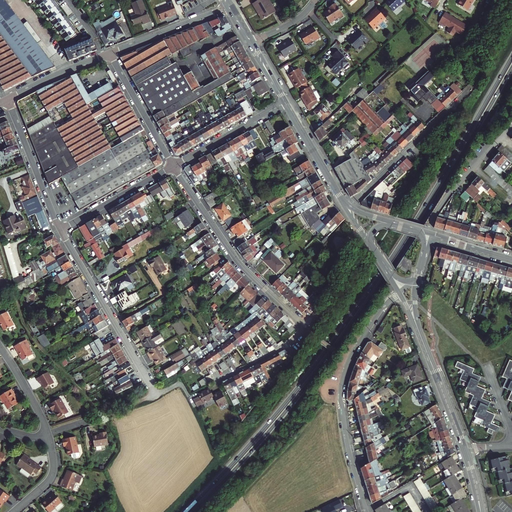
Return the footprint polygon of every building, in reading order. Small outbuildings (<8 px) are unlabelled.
[(0,0),(0,81),(5,91),(28,80),(56,68),(14,12),(8,4),(7,3),(4,0),(0,0)] [(77,34),(51,0),(36,0),(34,2),(65,43),(77,34)] [(142,22),(143,21),(142,20),(144,20),(146,24),(151,22),(147,11),(146,11),(141,0),(140,0),(132,3),(137,15),(131,17),(134,25),(142,22)] [(260,0),(253,4),(258,13),(260,11),(264,19),(276,12),(268,0),(260,0)] [(405,1),(404,0),(390,0),(391,0),(390,0),(389,0),(386,3),(393,11),(394,11),(399,6),(400,6),(405,1)] [(435,8),(440,0),(425,0),(431,4),(430,5),(435,8)] [(473,0),(460,0),(458,4),(468,10),(473,0)] [(17,10),(11,2),(8,4),(14,12),(17,10)] [(168,6),(157,10),(161,21),(172,16),(172,15),(177,13),(173,5),(172,2),(168,4),(168,6)] [(329,11),(324,14),(330,24),(338,18),(340,18),(344,16),(336,4),(330,8),(331,10),(329,11)] [(376,8),(371,13),(371,14),(371,15),(369,17),(368,17),(365,20),(373,29),(378,25),(379,25),(383,21),(382,21),(385,18),(376,8)] [(467,26),(445,12),(439,22),(445,26),(446,25),(449,27),(447,32),(453,35),(456,31),(462,35),(467,26)] [(229,24),(225,17),(223,17),(202,25),(208,35),(214,32),(219,29),(218,27),(212,30),(212,29),(221,24),(223,27),(229,24)] [(115,21),(101,28),(107,38),(113,35),(115,38),(123,34),(115,21)] [(214,32),(217,36),(219,37),(232,29),(229,24),(223,27),(219,29),(214,32)] [(208,35),(202,25),(120,57),(157,123),(174,113),(186,106),(187,106),(191,103),(196,101),(202,98),(207,95),(212,92),(216,89),(222,86),(234,79),(231,74),(230,72),(228,69),(225,64),(222,59),(221,57),(219,54),(217,51),(216,48),(201,57),(215,82),(209,86),(208,84),(205,86),(206,87),(200,91),(189,72),(184,74),(182,72),(179,74),(170,57),(174,55),(177,60),(180,59),(181,60),(189,56),(185,48),(196,42),(197,43),(207,37),(207,36),(208,35)] [(304,32),(300,34),(305,43),(307,44),(313,40),(315,40),(320,38),(313,27),(307,30),(308,31),(305,32),(304,32)] [(352,36),(347,40),(351,45),(352,46),(355,49),(357,49),(363,43),(364,43),(368,39),(359,30),(354,34),(355,35),(353,38),(352,36)] [(91,36),(64,47),(70,61),(97,50),(91,36)] [(229,48),(240,42),(237,36),(216,48),(217,51),(224,47),(227,45),(229,48)] [(283,44),(278,47),(283,56),(296,48),(291,38),(285,42),(285,43),(283,44)] [(230,55),(243,47),(240,42),(229,48),(219,54),(221,57),(229,52),(230,55)] [(233,60),(246,52),(243,47),(230,55),(233,60)] [(341,65),(342,68),(347,63),(341,56),(342,56),(338,50),(332,55),(335,59),(331,62),(331,61),(330,62),(326,65),(333,72),(341,65)] [(236,65),(249,58),(246,52),(233,60),(236,65)] [(239,70),(252,62),(249,58),(236,65),(239,70)] [(240,76),(255,68),(252,62),(239,70),(241,74),(240,75),(240,76)] [(239,81),(245,77),(246,80),(258,73),(255,68),(240,76),(237,77),(239,81)] [(107,72),(108,72),(110,77),(113,81),(116,79),(111,70),(107,72)] [(293,83),(296,89),(308,82),(305,77),(303,77),(299,70),(297,70),(294,71),(288,75),(291,79),(292,80),(293,82),(293,83)] [(247,91),(249,89),(253,87),(263,81),(258,73),(246,80),(239,83),(242,89),(245,88),(247,91)] [(432,80),(434,78),(429,73),(416,85),(415,84),(409,90),(415,96),(415,95),(425,86),(432,80)] [(77,74),(71,76),(86,104),(93,100),(90,94),(90,93),(88,94),(77,74)] [(86,104),(71,76),(54,84),(74,119),(57,128),(79,167),(110,150),(111,149),(107,141),(102,131),(99,127),(96,122),(94,118),(91,113),(86,104)] [(253,87),(259,98),(269,92),(263,81),(253,87)] [(110,83),(90,94),(93,100),(97,98),(113,89),(110,83)] [(64,103),(54,84),(45,87),(56,107),(64,103)] [(452,101),(462,91),(455,84),(451,88),(448,85),(446,87),(448,88),(445,91),(442,87),(440,89),(443,92),(446,95),(452,101)] [(125,95),(119,85),(113,89),(97,98),(102,107),(125,95)] [(377,96),(385,89),(381,85),(374,92),(377,96)] [(415,95),(421,102),(424,99),(428,103),(430,101),(436,107),(441,103),(440,101),(425,86),(415,95)] [(56,107),(45,87),(37,92),(48,112),(56,107)] [(310,87),(300,93),(304,99),(303,100),(306,106),(313,102),(317,100),(310,87)] [(358,94),(364,100),(370,94),(364,88),(358,94)] [(249,89),(247,91),(244,92),(249,100),(253,97),(249,89)] [(244,91),(235,96),(240,106),(246,116),(253,113),(247,102),(249,101),(249,100),(244,92),(244,91)] [(49,185),(62,177),(79,167),(57,128),(48,112),(37,92),(18,101),(17,103),(49,185)] [(131,105),(125,95),(102,107),(91,113),(94,118),(106,111),(108,116),(112,115),(131,105)] [(415,96),(413,98),(419,104),(421,102),(415,95),(415,96)] [(445,107),(452,101),(446,95),(440,101),(441,103),(445,107)] [(233,99),(231,101),(233,105),(241,119),(246,116),(240,106),(238,107),(233,99)] [(369,104),(365,100),(362,103),(355,110),(353,111),(357,115),(369,104)] [(355,110),(348,103),(344,107),(351,113),(353,111),(355,110)] [(441,112),(445,107),(441,103),(436,107),(441,112)] [(371,130),(374,134),(377,131),(381,127),(386,123),(377,113),(369,104),(357,115),(371,130)] [(133,110),(131,105),(112,115),(115,119),(133,110)] [(241,119),(233,105),(227,108),(235,123),(241,119)] [(331,114),(323,106),(316,113),(323,121),(331,114)] [(224,109),(224,110),(222,111),(230,125),(235,123),(227,108),(226,107),(224,109)] [(392,117),(383,108),(377,113),(386,123),(387,122),(392,117)] [(136,115),(133,110),(115,119),(117,124),(136,115)] [(230,125),(222,111),(217,114),(225,128),(230,125)] [(212,112),(210,114),(212,117),(220,131),(225,128),(217,114),(214,116),(212,112)] [(169,121),(176,117),(174,113),(157,123),(160,129),(170,123),(169,121)] [(201,114),(198,116),(202,123),(210,137),(215,134),(207,120),(205,121),(201,114)] [(336,120),(339,117),(337,114),(315,134),(320,143),(328,135),(325,131),(333,124),(332,122),(334,121),(333,120),(335,119),(336,120)] [(0,130),(11,127),(9,121),(6,115),(0,117),(0,130)] [(142,125),(136,115),(117,124),(123,134),(142,125)] [(212,117),(208,119),(207,120),(215,134),(220,131),(212,117)] [(181,121),(179,118),(170,123),(160,129),(164,134),(170,131),(172,130),(175,128),(180,125),(179,122),(181,121)] [(273,130),(268,121),(264,123),(269,132),(273,130)] [(403,126),(399,121),(397,123),(404,130),(406,129),(403,126)] [(425,127),(419,121),(414,126),(420,132),(425,127)] [(202,123),(196,125),(198,129),(204,140),(210,137),(202,123)] [(415,138),(420,132),(414,126),(411,129),(409,126),(408,128),(404,124),(403,126),(406,129),(409,132),(415,138)] [(144,130),(142,125),(123,134),(119,135),(123,142),(127,140),(137,134),(141,132),(144,130)] [(0,137),(13,133),(11,127),(0,130),(0,137)] [(195,129),(194,128),(193,129),(200,142),(204,140),(198,129),(197,130),(196,128),(195,129)] [(272,138),(274,142),(276,145),(294,135),(290,128),(272,138)] [(191,130),(191,131),(190,132),(196,144),(200,142),(193,129),(191,130)] [(258,138),(253,129),(249,132),(253,141),(258,138)] [(335,142),(342,151),(347,146),(350,149),(357,143),(356,142),(358,141),(356,140),(355,141),(344,129),(337,136),(339,138),(335,142)] [(373,135),(374,134),(371,130),(360,141),(362,144),(365,142),(373,135)] [(172,135),(170,131),(164,134),(175,155),(178,155),(182,152),(178,145),(176,146),(174,141),(173,142),(171,138),(173,137),(172,135)] [(188,133),(186,135),(188,138),(192,147),(196,144),(190,132),(189,131),(187,132),(188,133)] [(253,141),(249,132),(243,135),(251,149),(252,151),(255,149),(254,148),(256,146),(253,141)] [(409,143),(415,138),(409,132),(403,137),(409,143)] [(0,144),(16,139),(13,133),(0,137),(0,144)] [(129,183),(156,167),(148,154),(137,134),(127,140),(123,142),(111,149),(110,150),(129,183)] [(181,136),(180,137),(182,141),(187,150),(192,147),(188,138),(186,139),(182,134),(181,135),(181,136)] [(251,149),(243,135),(237,138),(246,152),(251,149)] [(294,145),(298,142),(294,135),(276,145),(274,142),(272,143),(274,147),(272,148),(276,155),(280,153),(294,145)] [(177,137),(174,138),(178,145),(182,152),(187,150),(182,141),(180,142),(177,137)] [(382,140),(380,142),(386,149),(394,157),(398,153),(387,141),(382,137),(380,139),(382,140)] [(393,140),(391,137),(387,141),(398,153),(402,149),(397,143),(396,142),(393,140)] [(409,143),(403,137),(397,143),(402,149),(409,143)] [(246,152),(237,138),(233,141),(241,155),(246,152)] [(0,144),(0,148),(1,151),(18,145),(16,139),(0,144)] [(241,155),(233,141),(228,144),(236,158),(238,157),(242,163),(245,162),(241,155)] [(151,142),(147,144),(152,152),(159,165),(161,165),(162,162),(151,142)] [(236,158),(228,144),(223,146),(231,161),(236,158)] [(0,151),(0,155),(0,157),(5,155),(5,157),(10,156),(10,154),(20,150),(18,145),(1,151),(0,151)] [(283,159),(285,157),(289,163),(294,160),(296,164),(300,161),(303,160),(294,145),(280,153),(282,156),(283,159)] [(231,161),(223,146),(218,149),(226,163),(229,162),(232,168),(235,166),(231,161)] [(511,155),(501,146),(497,151),(499,153),(509,161),(511,163),(511,155)] [(262,152),(261,151),(260,152),(261,154),(256,157),(260,165),(276,155),(272,148),(271,147),(262,152)] [(387,164),(394,157),(386,149),(383,153),(377,147),(373,150),(375,151),(387,164)] [(226,163),(218,149),(205,157),(214,172),(227,165),(226,163)] [(80,211),(129,183),(110,150),(79,167),(62,177),(80,211)] [(375,156),(374,158),(378,162),(383,168),(387,164),(375,151),(373,153),(373,154),(375,156)] [(159,165),(152,152),(148,154),(156,167),(159,165)] [(372,181),(371,180),(369,176),(362,165),(354,152),(350,156),(352,159),(335,170),(351,198),(360,192),(372,181)] [(282,156),(280,153),(276,155),(260,165),(262,168),(282,156)] [(499,153),(492,162),(503,171),(509,177),(511,173),(511,172),(509,170),(511,166),(511,163),(509,161),(499,153)] [(368,154),(366,156),(373,164),(377,171),(379,173),(383,168),(378,162),(376,163),(373,160),(368,154)] [(205,157),(199,160),(200,163),(206,174),(210,172),(211,173),(214,172),(205,157)] [(307,158),(303,160),(300,161),(302,165),(294,170),(296,173),(311,164),(307,158)] [(403,162),(410,169),(411,168),(413,166),(414,165),(406,159),(403,162)] [(404,173),(410,169),(403,162),(398,167),(404,173)] [(489,166),(493,170),(495,172),(498,175),(499,175),(503,171),(492,162),(488,166),(489,166)] [(206,174),(200,163),(196,165),(201,175),(204,180),(208,178),(206,174)] [(298,176),(313,168),(311,164),(296,173),(298,176)] [(369,176),(377,171),(373,164),(366,168),(364,164),(362,165),(369,176)] [(190,165),(185,168),(184,171),(194,185),(199,182),(191,168),(190,165)] [(201,175),(196,165),(191,168),(199,182),(202,180),(199,176),(201,175)] [(489,166),(484,171),(488,175),(493,170),(489,166)] [(383,193),(404,173),(398,167),(359,205),(378,212),(381,201),(383,193)] [(303,181),(316,173),(313,168),(298,176),(296,177),(298,180),(301,178),(303,181)] [(303,181),(285,191),(278,195),(268,201),(270,205),(272,209),(287,201),(285,197),(288,196),(288,197),(296,192),(296,188),(300,185),(303,191),(320,180),(316,173),(303,181)] [(38,196),(30,174),(22,177),(25,185),(22,186),(25,194),(22,195),(23,197),(19,199),(19,201),(20,203),(22,203),(27,201),(31,199),(38,196)] [(471,197),(477,202),(480,198),(477,195),(480,191),(478,190),(481,186),(491,196),(494,193),(477,177),(465,191),(471,197)] [(152,195),(152,196),(158,193),(163,197),(167,195),(169,194),(171,199),(175,197),(165,179),(148,189),(152,195)] [(302,199),(324,186),(320,180),(303,191),(304,193),(295,198),(297,202),(302,199)] [(297,202),(300,207),(303,205),(323,193),(327,191),(324,186),(302,199),(297,202)] [(142,195),(141,193),(131,198),(140,215),(143,220),(147,218),(142,208),(150,203),(147,197),(152,195),(148,189),(146,190),(147,192),(142,195)] [(268,201),(278,195),(275,189),(264,196),(268,201)] [(208,196),(203,198),(206,203),(213,199),(219,196),(216,191),(212,194),(208,196)] [(471,197),(465,191),(460,197),(463,200),(466,202),(471,197)] [(311,209),(327,199),(323,193),(303,205),(305,209),(310,206),(311,209)] [(384,199),(383,201),(381,201),(378,212),(383,214),(388,197),(388,196),(385,194),(384,197),(383,199),(384,199)] [(44,211),(38,196),(31,199),(36,213),(44,211)] [(389,215),(393,199),(388,197),(383,214),(389,215)] [(140,215),(131,198),(126,201),(131,210),(133,208),(137,217),(140,215)] [(216,204),(213,199),(206,203),(210,208),(216,204)] [(316,214),(330,205),(327,199),(311,209),(302,214),(310,228),(312,227),(320,220),(316,214)] [(19,201),(15,203),(19,212),(25,210),(22,203),(20,203),(19,201)] [(131,210),(126,201),(121,204),(126,212),(128,217),(130,216),(128,211),(131,210)] [(234,219),(223,203),(215,209),(223,221),(224,220),(227,224),(234,219)] [(126,212),(121,204),(115,207),(122,220),(123,220),(121,215),(126,212)] [(447,207),(444,206),(443,206),(440,212),(434,228),(439,230),(444,214),(447,207)] [(122,220),(115,207),(109,211),(114,219),(118,217),(120,221),(122,220)] [(173,219),(176,223),(181,220),(186,228),(195,221),(187,209),(173,219)] [(35,214),(38,221),(39,220),(42,227),(40,228),(41,230),(41,232),(46,231),(48,230),(49,230),(51,228),(44,211),(36,213),(36,214),(35,214)] [(345,219),(339,212),(332,219),(326,226),(327,227),(332,232),(345,219)] [(459,236),(464,218),(466,212),(463,212),(462,216),(461,219),(458,218),(456,223),(453,234),(459,236)] [(447,221),(449,215),(444,214),(439,230),(444,232),(447,221)] [(106,224),(101,215),(97,218),(106,234),(112,230),(109,226),(107,223),(106,224)] [(449,215),(447,221),(444,232),(453,234),(456,223),(458,218),(449,215)] [(18,233),(28,228),(23,217),(17,220),(15,216),(11,218),(11,219),(4,222),(9,235),(17,232),(18,233)] [(312,227),(316,230),(319,234),(322,230),(325,227),(326,228),(327,227),(326,226),(332,219),(329,216),(322,223),(320,220),(312,227)] [(106,234),(97,218),(92,220),(99,233),(101,237),(104,235),(106,238),(108,237),(106,234)] [(472,220),(464,218),(459,236),(467,238),(470,227),(471,224),(472,220)] [(234,219),(227,224),(230,229),(238,224),(234,219)] [(99,233),(92,220),(86,224),(93,236),(99,233)] [(119,228),(115,222),(109,226),(112,230),(113,232),(113,231),(113,230),(116,228),(117,229),(119,228)] [(238,224),(230,229),(234,235),(236,234),(238,238),(239,238),(248,231),(242,222),(238,224)] [(484,243),(487,232),(488,230),(483,229),(481,229),(481,227),(483,228),(485,223),(481,222),(480,226),(476,241),(484,243)] [(504,248),(507,238),(499,236),(499,234),(500,235),(501,234),(502,234),(503,231),(505,232),(506,229),(499,222),(496,234),(492,245),(504,249),(504,248)] [(200,232),(206,228),(202,223),(187,233),(189,236),(190,236),(192,238),(200,232)] [(93,236),(86,224),(79,228),(87,241),(88,240),(89,242),(84,245),(86,248),(91,245),(96,242),(93,236)] [(476,241),(480,226),(476,225),(475,229),(470,227),(467,238),(476,241)] [(125,251),(143,241),(142,241),(158,231),(156,227),(154,229),(150,231),(144,234),(139,237),(133,240),(128,244),(122,247),(124,249),(115,254),(116,257),(115,258),(117,260),(116,261),(117,263),(118,263),(119,263),(124,261),(127,260),(127,259),(129,258),(125,251)] [(203,237),(209,233),(206,228),(200,232),(203,237)] [(492,245),(496,234),(487,232),(484,243),(492,245)] [(194,248),(196,251),(198,250),(213,239),(209,233),(203,237),(201,239),(203,242),(194,248)] [(45,241),(44,241),(48,248),(52,246),(53,247),(60,244),(55,235),(45,241)] [(247,242),(237,248),(241,253),(249,248),(252,246),(254,245),(255,244),(258,242),(255,237),(252,239),(247,242)] [(209,251),(217,245),(213,239),(198,250),(200,253),(207,248),(209,251)] [(241,241),(235,245),(237,248),(247,242),(245,239),(241,241)] [(270,239),(265,244),(269,248),(274,243),(270,239)] [(105,257),(96,242),(91,245),(97,257),(94,259),(92,258),(87,261),(89,265),(105,257)] [(65,252),(60,244),(53,247),(56,253),(54,253),(56,257),(65,252)] [(206,260),(216,253),(217,252),(215,250),(219,247),(217,245),(209,251),(199,258),(198,259),(199,261),(204,257),(206,260)] [(248,262),(258,252),(254,245),(252,246),(249,248),(241,253),(244,258),(248,262)] [(449,251),(437,247),(434,256),(439,258),(436,268),(440,272),(440,271),(442,271),(443,267),(442,267),(444,260),(446,260),(449,251)] [(263,259),(277,274),(286,265),(270,248),(261,256),(264,259),(263,259)] [(449,251),(446,260),(443,270),(445,271),(445,269),(449,270),(455,252),(449,251)] [(42,277),(43,279),(51,275),(50,272),(61,266),(56,257),(54,253),(53,254),(51,252),(42,257),(44,262),(41,264),(39,261),(36,263),(35,260),(29,263),(34,272),(31,273),(33,276),(25,281),(22,275),(13,279),(14,284),(15,284),(18,290),(42,277)] [(56,257),(61,266),(62,266),(70,262),(65,252),(56,257)] [(456,270),(461,254),(455,252),(449,270),(449,273),(452,274),(453,269),(456,270)] [(210,266),(219,259),(216,253),(206,260),(204,261),(207,266),(210,266)] [(456,270),(460,271),(466,256),(461,254),(456,270)] [(160,255),(149,262),(152,267),(154,266),(159,274),(168,269),(160,255)] [(464,279),(470,257),(466,256),(460,271),(463,272),(461,277),(461,278),(464,279)] [(476,274),(480,260),(470,257),(464,279),(466,279),(467,277),(468,278),(470,272),(476,274)] [(404,258),(400,268),(406,270),(410,261),(404,258)] [(483,277),(487,262),(480,260),(476,274),(474,280),(476,281),(478,276),(483,277)] [(221,278),(233,267),(229,261),(221,270),(222,272),(219,276),(216,280),(217,282),(221,278)] [(70,262),(62,266),(61,266),(50,272),(51,275),(56,272),(58,275),(73,266),(70,262)] [(489,279),(494,264),(487,262),(483,277),(489,279)] [(138,270),(135,264),(129,267),(132,273),(138,270)] [(497,279),(502,266),(494,264),(489,279),(489,280),(493,282),(495,278),(497,279)] [(71,279),(78,275),(73,266),(58,275),(55,277),(61,287),(71,279)] [(509,268),(502,266),(497,279),(501,280),(500,284),(504,285),(509,268)] [(238,272),(233,267),(221,278),(223,281),(228,277),(231,279),(238,272)] [(503,286),(508,288),(511,273),(511,269),(509,268),(504,285),(503,286)] [(243,290),(250,284),(238,272),(231,279),(223,286),(228,291),(231,288),(228,286),(230,284),(233,286),(236,282),(243,290)] [(128,290),(134,286),(127,275),(113,283),(115,287),(117,287),(119,291),(126,287),(126,288),(127,287),(128,290)] [(276,290),(286,279),(282,275),(272,286),(276,290)] [(85,287),(79,277),(67,284),(73,294),(85,287)] [(286,279),(276,290),(280,294),(291,284),(286,279)] [(291,284),(280,294),(285,299),(295,288),(298,285),(294,281),(291,284)] [(240,294),(248,302),(257,294),(254,291),(255,290),(250,284),(243,290),(240,294)] [(89,293),(85,287),(73,294),(77,300),(80,298),(89,293)] [(295,288),(285,299),(289,302),(301,289),(302,289),(300,287),(297,290),(295,288)] [(22,295),(22,296),(25,297),(26,298),(27,298),(26,299),(27,299),(26,300),(27,300),(26,300),(27,301),(26,301),(26,302),(28,302),(29,297),(32,290),(31,289),(30,291),(28,290),(25,289),(22,295)] [(301,289),(289,302),(297,310),(309,297),(301,289)] [(128,296),(125,291),(115,297),(122,309),(136,301),(132,294),(128,296)] [(95,304),(89,293),(80,298),(86,309),(95,304)] [(256,312),(267,301),(258,293),(257,294),(248,302),(255,309),(250,313),(252,315),(256,312)] [(309,297),(297,310),(301,315),(317,298),(313,294),(309,297)] [(273,304),(268,299),(267,301),(256,312),(258,313),(260,316),(261,316),(264,313),(273,304)] [(95,304),(86,309),(81,312),(87,323),(101,315),(95,304)] [(273,304),(264,313),(268,316),(277,308),(273,304)] [(127,330),(135,326),(134,323),(141,318),(140,316),(149,311),(147,307),(122,321),(127,330)] [(268,316),(265,319),(269,323),(280,312),(277,308),(268,316)] [(1,326),(4,331),(13,326),(6,312),(0,315),(0,323),(1,323),(2,325),(1,326)] [(280,312),(269,323),(273,327),(284,316),(280,312)] [(253,321),(259,329),(264,325),(260,319),(261,318),(260,316),(258,313),(256,315),(251,318),(253,321)] [(88,328),(89,329),(91,328),(94,334),(107,326),(101,315),(87,323),(72,331),(73,334),(87,326),(88,328)] [(35,324),(32,318),(27,321),(30,326),(35,324)] [(289,320),(284,325),(288,330),(292,326),(293,324),(289,320)] [(255,333),(259,329),(253,321),(249,325),(255,333)] [(250,336),(255,333),(249,325),(246,322),(242,325),(241,324),(239,325),(243,329),(244,328),(250,336)] [(245,340),(250,336),(244,328),(243,329),(239,325),(237,326),(234,329),(237,333),(239,332),(245,340)] [(97,339),(111,331),(107,326),(94,334),(97,339)] [(152,335),(147,326),(137,332),(142,341),(152,335)] [(217,326),(211,330),(215,336),(221,333),(217,326)] [(400,326),(393,329),(394,332),(401,350),(406,348),(407,352),(408,352),(410,352),(411,350),(409,347),(405,338),(406,338),(402,329),(401,329),(400,326)] [(243,342),(245,340),(239,332),(237,333),(234,329),(229,333),(233,337),(234,336),(240,344),(243,342)] [(142,341),(144,345),(146,344),(150,351),(158,347),(154,339),(157,338),(157,339),(163,336),(160,331),(152,335),(142,341)] [(235,348),(240,344),(234,336),(233,337),(229,333),(229,332),(227,334),(224,336),(225,337),(228,341),(229,340),(235,348)] [(49,344),(43,334),(37,337),(41,343),(41,342),(44,347),(49,344)] [(231,351),(235,348),(229,340),(228,341),(225,337),(224,336),(217,341),(220,346),(226,354),(231,351)] [(20,355),(22,359),(23,360),(24,359),(28,358),(28,357),(33,354),(29,347),(31,346),(29,342),(27,343),(25,340),(15,346),(18,353),(19,353),(20,355)] [(100,355),(118,344),(116,340),(106,346),(105,345),(93,352),(94,353),(96,357),(100,355)] [(379,358),(388,346),(381,342),(378,347),(371,342),(368,343),(362,353),(370,359),(374,354),(379,358)] [(223,357),(226,354),(220,346),(218,347),(214,343),(212,345),(215,350),(215,349),(221,358),(223,357)] [(104,360),(121,350),(118,344),(100,355),(101,358),(96,361),(98,363),(104,360)] [(210,353),(216,361),(221,358),(215,349),(215,350),(212,345),(209,347),(210,349),(208,350),(210,353)] [(153,359),(156,365),(166,359),(159,346),(158,347),(150,351),(147,353),(151,360),(153,359)] [(248,355),(249,357),(254,354),(250,348),(245,351),(248,355)] [(215,362),(216,361),(210,353),(208,350),(207,349),(203,352),(211,364),(215,362)] [(109,363),(108,361),(114,358),(115,360),(124,355),(121,350),(104,360),(106,364),(109,363)] [(285,350),(273,356),(276,361),(281,359),(288,353),(285,350)] [(175,363),(184,357),(180,351),(171,357),(175,363)] [(201,360),(206,368),(211,364),(203,352),(197,356),(198,357),(200,360),(201,360)] [(361,355),(359,359),(367,365),(368,364),(370,359),(362,353),(361,355)] [(117,362),(108,367),(110,371),(128,360),(124,355),(115,360),(117,362)] [(276,361),(273,356),(267,359),(270,364),(276,361)] [(201,371),(206,368),(201,360),(200,360),(198,357),(190,363),(193,367),(197,365),(201,371)] [(270,364),(267,359),(260,363),(266,376),(268,375),(264,367),(270,364)] [(356,365),(368,373),(369,372),(367,370),(368,369),(366,367),(367,365),(359,359),(356,365)] [(124,369),(131,366),(128,360),(110,371),(109,371),(105,373),(103,374),(105,377),(111,374),(110,372),(113,371),(114,373),(109,376),(110,377),(124,369)] [(178,371),(185,364),(182,360),(164,371),(168,377),(178,371)] [(511,371),(511,370),(511,361),(510,360),(503,377),(507,379),(503,387),(511,391),(508,400),(511,401),(511,371)] [(474,369),(458,362),(456,366),(465,370),(461,379),(469,383),(465,392),(474,396),(470,404),(478,408),(474,417),(483,421),(481,425),(489,428),(487,432),(491,435),(493,431),(497,432),(500,427),(491,423),(495,415),(486,411),(490,403),(482,399),(485,390),(477,386),(481,378),(472,374),(474,369)] [(268,380),(266,376),(260,363),(255,365),(261,379),(264,378),(265,381),(268,380)] [(261,379),(255,365),(249,368),(255,382),(258,387),(264,384),(261,379)] [(354,369),(353,373),(360,375),(366,378),(367,376),(369,377),(370,375),(368,373),(356,365),(354,369)] [(422,379),(417,365),(402,372),(404,377),(411,375),(414,383),(422,379)] [(255,382),(249,368),(244,371),(250,384),(255,382)] [(111,380),(113,383),(117,381),(127,375),(124,369),(110,377),(105,380),(106,383),(111,380)] [(250,384),(244,371),(238,374),(245,387),(250,384)] [(49,372),(37,378),(40,382),(41,381),(45,389),(54,383),(49,372)] [(353,373),(350,383),(358,385),(360,378),(362,379),(366,381),(367,379),(366,378),(360,375),(353,373)] [(245,387),(238,374),(233,377),(240,390),(243,388),(245,387)] [(130,380),(127,375),(113,383),(116,388),(130,380)] [(240,390),(233,377),(228,380),(237,398),(240,397),(238,393),(241,392),(240,390)] [(205,378),(199,381),(203,388),(209,384),(205,378)] [(133,385),(130,380),(116,388),(113,390),(116,394),(133,385)] [(237,398),(228,380),(222,382),(231,399),(234,397),(235,399),(237,398)] [(358,385),(350,383),(348,391),(355,393),(355,391),(361,394),(362,393),(367,389),(368,389),(372,387),(370,385),(370,386),(369,385),(368,385),(367,387),(365,386),(364,388),(360,385),(359,385),(358,385)] [(422,391),(420,387),(413,391),(414,394),(416,394),(419,401),(421,405),(429,402),(427,398),(428,397),(425,390),(422,391)] [(12,389),(5,393),(2,395),(0,395),(0,399),(2,403),(3,402),(7,410),(18,404),(15,400),(13,397),(14,396),(15,395),(12,389)] [(222,397),(218,390),(212,393),(209,389),(198,395),(203,403),(214,397),(216,401),(222,397)] [(355,393),(348,391),(348,400),(349,402),(355,399),(361,394),(355,391),(355,393)] [(362,393),(361,394),(355,399),(349,402),(349,405),(355,403),(356,404),(360,403),(365,401),(366,399),(375,394),(376,394),(375,392),(374,391),(364,397),(362,393)] [(375,394),(366,399),(365,401),(360,403),(356,404),(357,411),(367,408),(367,405),(370,404),(373,401),(377,397),(376,396),(375,394)] [(58,400),(53,402),(49,405),(52,411),(54,410),(54,411),(55,411),(56,413),(55,413),(58,418),(68,413),(60,398),(58,400)] [(440,411),(436,405),(428,409),(432,416),(440,411)] [(367,408),(357,411),(358,417),(368,414),(375,410),(377,409),(376,407),(371,410),(370,407),(367,408)] [(428,409),(424,412),(428,419),(432,416),(428,409)] [(368,414),(358,417),(360,423),(366,421),(365,419),(368,418),(369,418),(377,414),(375,410),(368,414)] [(436,422),(444,417),(440,411),(432,416),(428,419),(432,425),(433,424),(435,423),(436,422)] [(437,428),(446,424),(444,417),(436,422),(435,423),(437,428)] [(365,419),(366,421),(360,423),(361,428),(366,427),(366,425),(371,424),(369,418),(368,418),(365,419)] [(371,424),(366,425),(366,427),(361,428),(363,435),(371,432),(371,431),(377,428),(376,424),(378,424),(378,422),(371,424)] [(437,428),(438,434),(448,430),(446,424),(437,428)] [(440,439),(450,436),(448,430),(438,434),(439,434),(434,436),(435,438),(436,437),(437,441),(440,440),(440,439)] [(371,432),(363,435),(364,441),(370,439),(370,438),(372,436),(371,432)] [(93,437),(94,448),(108,446),(107,433),(100,434),(101,436),(93,437)] [(366,448),(382,438),(381,435),(374,438),(373,436),(372,436),(370,438),(370,439),(364,441),(366,448)] [(438,447),(439,447),(442,445),(452,442),(450,436),(440,439),(440,440),(437,441),(436,441),(437,443),(438,447)] [(79,456),(75,437),(62,439),(64,446),(65,446),(65,447),(66,447),(66,449),(67,455),(70,454),(71,457),(72,458),(78,457),(79,456)] [(366,448),(367,454),(376,449),(386,443),(383,438),(382,438),(366,448)] [(439,453),(441,452),(454,448),(452,442),(442,445),(439,447),(440,449),(440,450),(439,451),(439,453)] [(455,453),(454,448),(441,452),(444,459),(455,453)] [(376,449),(367,454),(370,463),(376,459),(378,458),(382,456),(381,453),(377,456),(376,449)] [(24,455),(16,464),(16,465),(17,466),(20,469),(21,468),(30,476),(33,473),(36,475),(41,469),(33,462),(32,462),(29,461),(30,459),(24,455)] [(511,468),(510,469),(506,457),(491,461),(494,473),(497,472),(500,485),(504,484),(508,496),(511,495),(511,468)] [(456,465),(451,458),(448,460),(442,464),(446,471),(456,465)] [(373,477),(374,477),(376,476),(381,474),(380,472),(379,472),(376,464),(378,463),(376,459),(370,463),(361,469),(365,481),(373,477)] [(442,464),(438,466),(442,473),(446,471),(442,464)] [(449,477),(453,475),(459,471),(456,465),(446,471),(449,477)] [(68,471),(64,481),(63,480),(61,487),(72,492),(76,483),(79,484),(82,477),(79,476),(79,475),(68,471)] [(365,481),(366,486),(387,477),(385,473),(381,474),(376,476),(374,477),(373,477),(365,481)] [(448,488),(457,482),(453,475),(449,477),(443,480),(448,488)] [(368,491),(381,486),(385,484),(387,482),(389,482),(387,477),(366,486),(368,491)] [(461,489),(457,482),(448,488),(452,495),(461,489)] [(368,491),(370,496),(386,490),(387,489),(387,488),(386,489),(384,485),(381,487),(381,486),(368,491)] [(0,506),(0,507),(5,501),(6,501),(10,495),(0,488),(0,506)] [(466,496),(461,489),(452,495),(456,502),(460,499),(466,496)] [(370,496),(372,504),(381,499),(385,497),(389,495),(386,490),(370,496)] [(48,499),(42,504),(48,511),(51,511),(56,509),(55,508),(61,503),(53,493),(47,498),(48,499)] [(455,511),(465,506),(460,499),(456,502),(451,505),(455,511)] [(339,500),(322,508),(323,511),(336,511),(335,510),(342,506),(339,500)]
